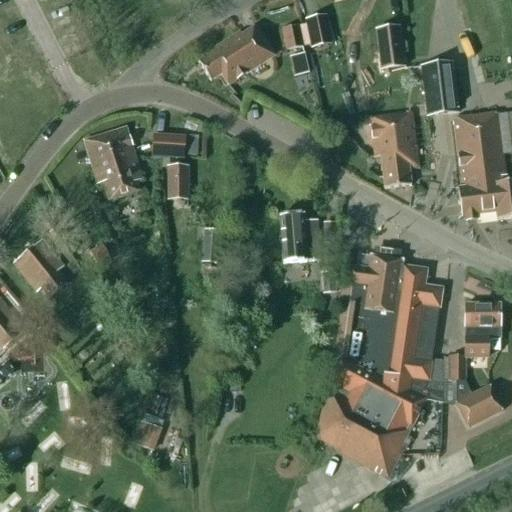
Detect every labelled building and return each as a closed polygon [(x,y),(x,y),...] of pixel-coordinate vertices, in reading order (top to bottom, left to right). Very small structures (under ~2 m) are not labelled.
[(325,17),(305,21),(311,50),(331,46),(325,17)] [(303,49),(298,27),(280,31),(285,52),(303,49)] [(239,34),(210,52),(212,55),(197,64),(210,83),(220,77),(227,88),(274,58),(255,28),(241,37),(239,34)] [(404,69),(399,29),(375,32),(380,72),(404,69)] [(426,118),(458,114),(452,65),(420,69),(426,118)] [(408,172),(419,171),(411,114),(367,119),(373,160),(379,159),(383,191),(410,188),(408,172)] [(497,116),(453,121),(461,191),(457,191),(460,219),(495,215),(495,220),(511,218),(511,183),(506,185),(502,157),(511,156),(507,119),(498,120),(497,116)] [(92,172),(134,159),(125,130),(83,143),(92,172)] [(152,138),(151,158),(162,159),(169,160),(183,160),(184,140),(163,139),(152,138)] [(134,159),(92,172),(96,187),(101,185),(107,203),(138,194),(135,184),(141,183),(134,159)] [(187,202),(187,169),(170,169),(167,169),(167,202),(187,202)] [(303,224),(302,217),(279,219),(282,267),(292,266),(292,265),(319,263),(316,223),(303,224)] [(323,246),(335,246),(335,226),(323,225),(323,246)] [(223,234),(204,232),(202,243),(200,264),(201,265),(200,268),(209,269),(209,265),(219,267),(223,234)] [(41,242),(13,265),(34,291),(38,288),(47,299),(66,284),(56,273),(62,267),(41,242)] [(99,268),(109,262),(102,249),(92,255),(99,268)] [(327,388),(315,441),(339,453),(338,456),(387,481),(399,458),(401,456),(400,456),(403,451),(400,450),(425,401),(442,404),(442,390),(442,363),(431,361),(438,311),(441,291),(423,289),(425,273),(401,269),(402,263),(370,258),(368,272),(355,270),(349,269),(347,283),(340,282),(340,295),(339,319),(333,359),(329,375),(333,377),(327,388)] [(336,294),(334,273),(320,275),(322,296),(336,294)] [(0,346),(4,350),(25,333),(25,332),(32,326),(25,317),(18,323),(10,314),(0,302),(0,346)] [(499,307),(464,307),(464,360),(487,360),(487,352),(499,352),(499,307)] [(471,398),(464,383),(463,360),(449,360),(449,384),(454,384),(455,406),(454,406),(467,431),(501,414),(489,389),(471,398)] [(168,414),(146,405),(130,446),(152,455),(168,414)]
